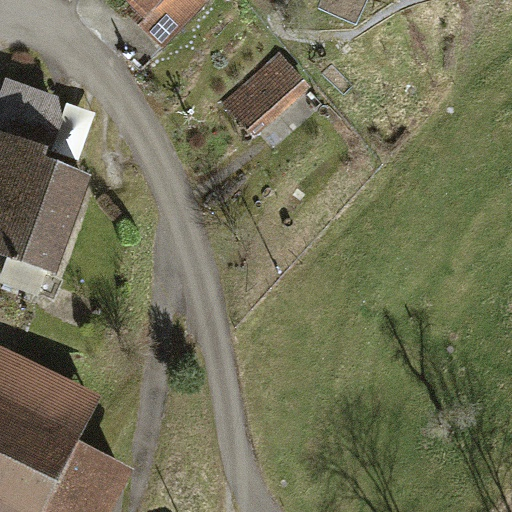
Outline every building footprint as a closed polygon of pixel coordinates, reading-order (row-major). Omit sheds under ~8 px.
[(127,0),(164,38),(203,0),(127,0)] [(278,51),(224,105),(256,137),(311,84),(278,51)] [(0,256),(53,276),(89,180),(47,165),(64,119),(60,96),(5,76),(0,90),(0,256)] [(85,407),(0,362),(0,511),(30,511),(61,453),(85,407)] [(112,511),(126,486),(61,453),(30,511),(112,511)]
